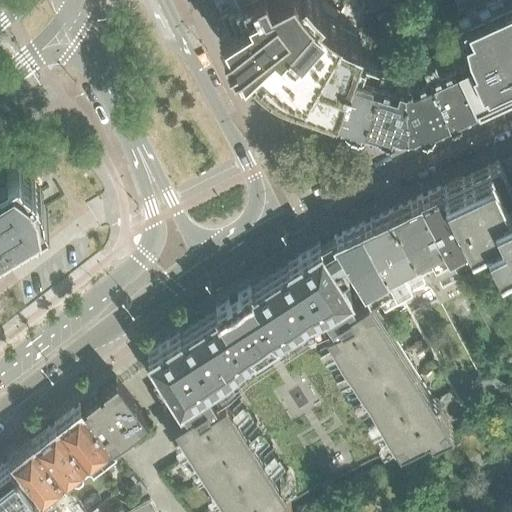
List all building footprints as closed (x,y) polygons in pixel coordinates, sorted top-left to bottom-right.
[(354,56),(363,32),(346,25),(336,19),(339,14),(327,6),(318,0),(222,0),(228,10),(218,17),(222,27),(221,27),(221,28),(231,48),(232,48),(233,48),(237,56),(239,59),(243,65),(249,73),(253,77),(260,83),(268,89),(276,94),(280,96),(286,98),(331,114),(354,56)] [(367,0),(372,8),(388,0),(367,0)] [(511,86),(511,0),(488,0),(472,8),(485,34),(453,48),(478,102),(511,86)] [(389,24),(392,8),(393,6),(382,11),(379,15),(377,28),(388,31),(389,24)] [(478,102),(453,48),(452,46),(427,58),(452,114),(478,102)] [(363,124),(383,66),(354,56),(331,114),(333,114),(332,116),(334,119),(341,121),(344,120),(361,125),(362,124),(363,124)] [(452,114),(427,58),(416,63),(411,70),(413,74),(406,77),(409,129),(413,129),(420,126),(420,127),(432,122),(433,123),(452,114)] [(409,129),(406,77),(405,59),(400,60),(401,74),(397,72),(395,70),(383,66),(363,124),(379,129),(380,127),(392,131),(393,129),(399,131),(409,129)] [(511,186),(499,158),(441,185),(470,239),(487,231),(492,241),(491,241),(496,254),(497,254),(499,257),(511,251),(511,186)] [(0,240),(47,211),(43,205),(44,205),(42,194),(39,189),(33,179),(30,174),(21,168),(17,161),(0,171),(0,240)] [(470,239),(441,185),(419,195),(452,257),(473,245),(470,239)] [(452,257),(419,195),(408,201),(390,209),(429,281),(440,301),(467,286),(452,257)] [(429,281),(390,209),(373,218),(373,217),(362,223),(392,280),(400,293),(412,286),(429,281)] [(400,293),(392,280),(362,223),(344,231),(336,234),(335,235),(367,293),(368,295),(375,291),(384,307),(402,298),(400,293)] [(277,338),(305,320),(332,303),(337,312),(367,293),(335,235),(321,243),(320,241),(309,247),(297,255),(287,262),(288,263),(252,286),(250,284),(215,306),(217,309),(180,332),(180,331),(169,337),(157,344),(157,345),(147,351),(164,378),(175,395),(185,409),(210,393),(204,384),(253,353),(254,354),(254,353),(277,339),(277,338)] [(336,324),(325,331),(398,445),(427,431),(430,436),(452,426),(443,412),(435,400),(419,375),(403,350),(387,325),(368,295),(367,293),(337,312),(342,319),(336,324)] [(506,382),(489,372),(482,376),(489,389),(497,386),(506,382)] [(152,423),(121,383),(116,375),(103,385),(105,388),(100,392),(135,437),(152,423)] [(489,389),(482,376),(471,381),(470,399),(489,389)] [(135,437),(100,392),(98,389),(85,398),(88,401),(82,405),(117,450),(135,437)] [(185,409),(174,416),(180,425),(189,440),(195,449),(211,473),(227,498),(227,499),(235,511),(262,511),(291,497),(226,395),(216,402),(210,393),(185,409)] [(117,451),(117,450),(82,405),(80,402),(72,409),(56,421),(89,465),(92,469),(117,451)] [(89,465),(56,421),(48,427),(48,428),(33,439),(66,482),(72,477),(77,478),(82,474),(83,469),(89,465)] [(66,482),(33,439),(24,445),(25,446),(9,457),(39,496),(43,501),(45,499),(51,500),(56,496),(58,490),(67,483),(66,482)] [(21,511),(20,510),(39,496),(9,457),(0,464),(0,511),(21,511)] [(147,489),(142,482),(140,479),(131,487),(139,496),(147,489)] [(158,511),(150,497),(149,498),(149,497),(125,510),(122,505),(110,511),(158,511)] [(511,511),(511,499),(502,505),(506,511),(511,511)]
